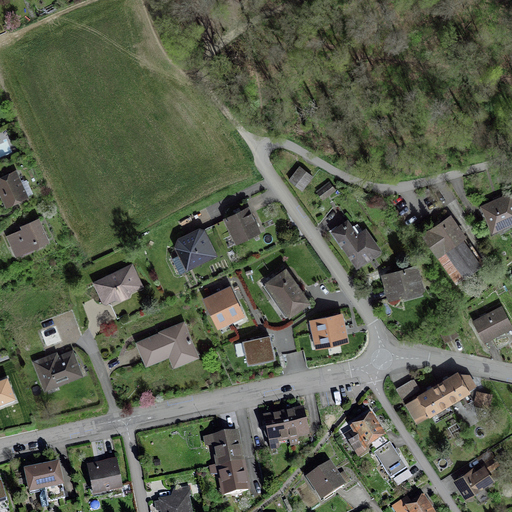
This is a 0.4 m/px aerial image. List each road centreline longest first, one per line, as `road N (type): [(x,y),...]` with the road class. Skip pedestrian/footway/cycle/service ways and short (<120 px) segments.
road 1 (residential): [(387,362),(373,322),(260,160),(260,146),(285,145),(353,181),(396,190),(511,159)]
road 2 (track): [(236,0),(256,21),(367,59),(511,66)]
road 3 (residential): [(366,367),(122,420)]
road 4 (track): [(161,0),(198,74),(260,146)]
road 5 (residential): [(455,511),(366,367)]
road 6 (residential): [(511,375),(431,359),(387,362)]
road 7 (residential): [(122,420),(0,449)]
road 8 (track): [(198,74),(231,32),(291,0)]
